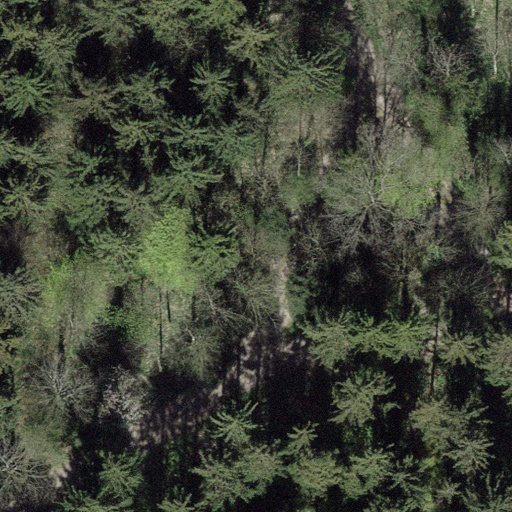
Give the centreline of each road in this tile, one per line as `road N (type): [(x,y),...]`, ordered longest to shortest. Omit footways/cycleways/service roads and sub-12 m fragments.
road 1 (track): [(350,45),(335,159),(304,257),(229,372),(0,508)]
road 2 (track): [(511,316),(324,0)]
road 3 (track): [(511,372),(484,354),(417,338),(341,341),(229,372)]
